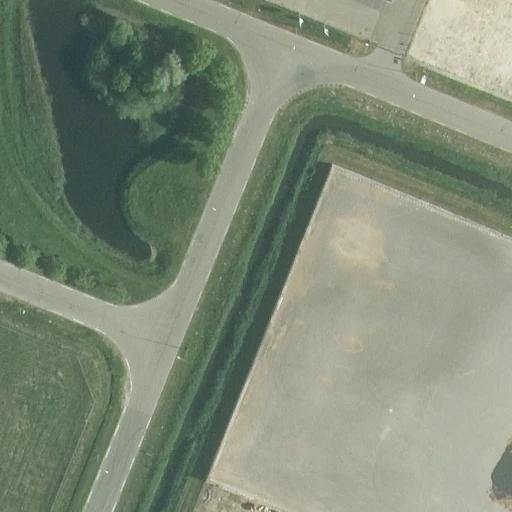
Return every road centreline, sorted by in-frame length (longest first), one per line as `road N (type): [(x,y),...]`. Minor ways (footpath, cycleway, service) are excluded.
road 1 (unclassified): [(159,352),(279,54)]
road 2 (unclassified): [(511,147),(279,54)]
road 3 (unclassified): [(0,282),(159,352)]
road 4 (unclassified): [(96,511),(159,352)]
road 5 (unclassified): [(279,54),(145,0)]
